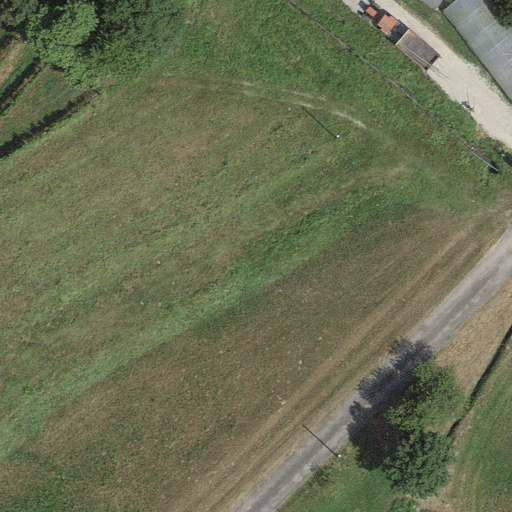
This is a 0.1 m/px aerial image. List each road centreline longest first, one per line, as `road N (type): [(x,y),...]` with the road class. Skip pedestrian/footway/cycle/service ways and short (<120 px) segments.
road 1 (unclassified): [(511,233),(252,511)]
road 2 (track): [(374,0),(511,150)]
